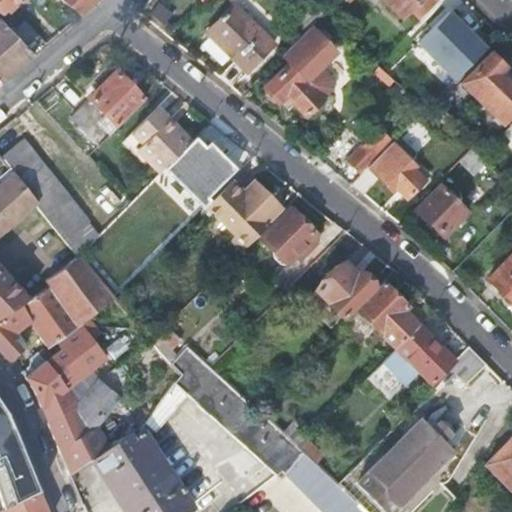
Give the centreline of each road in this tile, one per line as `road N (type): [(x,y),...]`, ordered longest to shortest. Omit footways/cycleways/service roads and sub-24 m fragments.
road 1 (residential): [(114,17),(383,237),(511,359)]
road 2 (unclassified): [(0,377),(27,418),(62,511)]
road 3 (residential): [(0,110),(114,17)]
